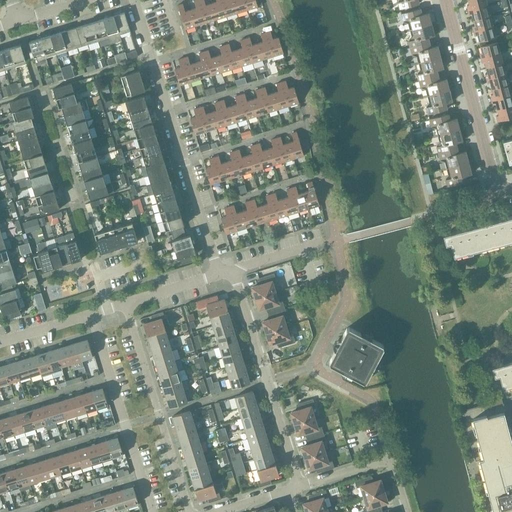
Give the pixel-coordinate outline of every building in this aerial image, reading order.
[(196,8),(191,9),(196,26),(206,23),(198,0),(194,0),(196,8)] [(204,0),(198,0),(206,23),(216,19),(211,3),(206,5),(204,0)] [(216,0),(217,1),(211,3),(216,19),(226,16),(221,0),(216,0)] [(221,0),(226,16),(237,13),(232,0),(221,0)] [(232,0),(237,13),(247,10),(244,0),(232,0)] [(244,0),(247,10),(258,7),(255,0),(244,0)] [(397,0),(399,8),(419,3),(417,0),(397,0)] [(466,5),(468,10),(487,5),(485,0),(467,0),(469,5),(466,5)] [(196,26),(191,9),(185,11),(183,4),(177,5),(185,29),(196,26)] [(472,14),(473,20),(490,15),(487,5),(468,10),(469,15),(472,14)] [(405,30),(405,31),(431,24),(428,13),(422,15),(420,9),(401,14),(403,22),(408,24),(409,29),(405,30)] [(124,12),(113,16),(119,35),(130,31),(124,12)] [(472,26),(473,31),(493,26),(490,15),(473,20),(475,26),(472,26)] [(103,19),(109,38),(111,44),(121,40),(119,35),(113,16),(103,19)] [(103,19),(92,22),(98,41),(109,38),(103,19)] [(92,22),(82,25),(88,44),(98,41),(92,22)] [(408,40),(410,47),(429,42),(428,37),(434,35),(431,24),(405,31),(406,32),(409,31),(411,36),(408,40)] [(82,25),(71,29),(77,48),(88,44),(82,25)] [(493,26),(473,31),(475,36),(477,35),(479,41),(496,37),(493,26)] [(71,29),(61,32),(67,51),(77,48),(71,29)] [(270,31),(265,32),(273,56),(283,53),(278,37),(273,38),(270,31)] [(61,32),(50,35),(56,54),(67,51),(61,32)] [(263,42),(257,43),(263,59),(273,56),(265,32),(261,34),(263,42)] [(50,35),(40,38),(46,58),(56,54),(50,35)] [(250,37),(245,39),(252,63),(263,59),(257,43),(252,45),(250,37)] [(46,58),(40,38),(29,42),(35,61),(46,58)] [(242,48),(237,50),(242,66),(252,63),(245,39),(240,40),(242,48)] [(414,63),(414,64),(440,57),(437,46),(431,48),(429,42),(410,47),(412,55),(416,57),(418,62),(414,63)] [(479,53),(480,58),(500,53),(497,42),(480,46),(482,52),(479,53)] [(20,44),(10,48),(16,67),(26,64),(20,44)] [(229,44),(224,45),(232,69),(242,66),(237,50),(231,51),(229,44)] [(222,54),(216,56),(221,72),(232,69),(224,45),(219,47),(222,54)] [(10,48),(0,50),(0,54),(5,70),(16,67),(10,48)] [(126,53),(128,59),(138,56),(136,50),(126,53)] [(208,50),(204,52),(211,75),(221,72),(216,56),(211,58),(208,50)] [(201,61),(196,62),(201,79),(211,75),(204,52),(199,53),(201,61)] [(484,62),(486,67),(503,63),(500,53),(480,58),(482,62),(484,62)] [(188,56),(183,58),(190,82),(201,79),(196,62),(190,64),(188,56)] [(417,73),(419,80),(438,75),(436,70),(443,68),(440,57),(414,64),(414,65),(418,64),(420,69),(417,73)] [(190,82),(183,58),(178,59),(180,67),(175,69),(180,85),(190,82)] [(485,74),(486,79),(505,73),(503,63),(486,67),(487,73),(485,74)] [(120,76),(123,86),(142,80),(139,70),(135,72),(133,66),(121,70),(123,75),(120,76)] [(490,82),(491,88),(508,84),(505,73),(486,79),(487,83),(490,82)] [(423,96),(423,97),(449,90),(446,79),(439,81),(438,75),(419,80),(421,88),(425,90),(427,95),(423,96)] [(129,95),(130,100),(142,96),(141,91),(145,90),(142,80),(123,86),(126,95),(129,95)] [(286,81),(281,82),(288,106),(299,103),(294,86),(288,88),(286,81)] [(9,84),(13,95),(20,93),(17,82),(9,84)] [(278,91),(273,93),(278,109),(288,106),(281,82),(276,84),(278,91)] [(53,89),(56,99),(74,93),(71,83),(53,89)] [(490,95),(492,99),(511,94),(508,84),(491,88),(493,94),(490,95)] [(265,87),(260,88),(268,112),(278,109),(273,93),(267,95),(265,87)] [(258,98),(252,99),(257,115),(268,112),(260,88),(255,90),(258,98)] [(449,90),(423,97),(423,98),(427,97),(428,102),(425,106),(427,114),(447,109),(445,103),(452,101),(449,90)] [(59,108),(61,108),(61,107),(77,102),(77,101),(74,93),(56,99),(59,108)] [(244,93),(240,95),(247,119),(257,115),(252,99),(247,101),(244,93)] [(495,103),(497,109),(511,105),(511,97),(511,94),(492,99),(493,104),(495,103)] [(125,101),(128,111),(147,105),(144,95),(142,96),(130,100),(125,101)] [(237,104),(232,106),(237,122),(247,119),(240,95),(235,96),(237,104)] [(9,102),(12,112),(31,107),(28,97),(9,102)] [(224,100),(219,101),(226,125),(237,122),(232,106),(226,107),(224,100)] [(61,108),(64,115),(82,110),(79,101),(77,101),(77,102),(61,107),(61,108)] [(216,110),(211,112),(216,128),(226,125),(219,101),(214,103),(216,110)] [(128,111),(131,120),(149,114),(147,105),(128,111)] [(511,105),(497,109),(499,115),(496,116),(497,121),(511,116),(511,105)] [(203,106),(198,108),(206,131),(216,128),(211,112),(206,114),(203,106)] [(12,112),(15,121),(31,116),(31,117),(34,116),(31,107),(12,112)] [(206,131),(198,108),(193,109),(196,117),(190,119),(195,135),(206,131)] [(64,115),(67,125),(85,119),(82,110),(64,115)] [(131,120),(134,129),(152,124),(149,114),(131,120)] [(433,135),(433,136),(459,129),(456,118),(450,120),(448,114),(429,119),(431,127),(436,129),(437,134),(433,135)] [(12,122),(15,131),(33,126),(31,117),(31,116),(15,121),(12,122)] [(67,125),(70,134),(88,128),(85,119),(67,125)] [(134,129),(137,138),(155,132),(152,124),(134,129)] [(15,131),(18,141),(36,135),(33,126),(15,131)] [(70,134),(72,143),(91,138),(88,128),(70,134)] [(436,145),(438,153),(457,147),(456,142),(462,140),(459,129),(433,136),(434,137),(438,136),(439,141),(436,145)] [(137,138),(139,147),(158,142),(155,132),(137,138)] [(294,141),(288,143),(293,159),(304,155),(297,132),(291,133),(294,141)] [(18,141),(21,150),(39,144),(36,135),(18,141)] [(280,137),(276,138),(283,162),(293,159),(288,143),(283,144),(280,137)] [(72,143),(75,152),(94,147),(91,138),(72,143)] [(273,147),(268,149),(273,165),(283,162),(276,138),(271,140),(273,147)] [(511,162),(511,138),(503,141),(509,163),(511,162)] [(139,147),(142,157),(161,151),(158,142),(139,147)] [(260,143),(255,144),(262,168),(273,165),(268,149),(262,151),(260,143)] [(21,150),(24,159),(42,153),(39,144),(21,150)] [(252,154),(247,155),(252,171),(262,168),(255,144),(250,146),(252,154)] [(75,152),(78,162),(97,156),(94,147),(75,152)] [(442,168),(442,169),(468,162),(465,151),(459,153),(457,147),(438,153),(440,160),(445,162),(446,167),(442,168)] [(239,149),(234,151),(242,175),(252,171),(247,155),(242,157),(239,149)] [(142,157),(145,166),(164,160),(161,151),(142,157)] [(232,160),(226,162),(231,178),(242,175),(234,151),(229,152),(232,160)] [(24,159),(26,168),(45,163),(42,153),(24,159)] [(78,162),(81,171),(99,165),(97,156),(78,162)] [(219,156),(214,157),(221,181),(231,178),(226,162),(221,163),(219,156)] [(221,181),(214,157),(209,159),(211,166),(205,168),(210,184),(221,181)] [(143,177),(148,175),(167,169),(164,160),(145,166),(140,168),(143,177)] [(468,162),(442,169),(443,170),(446,169),(448,174),(445,178),(447,186),(466,181),(464,175),(471,173),(468,162)] [(26,168),(29,178),(48,172),(45,163),(26,168)] [(81,171),(84,180),(102,174),(99,165),(81,171)] [(148,175),(151,184),(169,179),(167,169),(148,175)] [(29,178),(32,187),(51,181),(48,172),(29,178)] [(84,180),(87,189),(105,183),(102,174),(84,180)] [(151,184),(154,193),(172,187),(169,179),(151,184)] [(32,187),(35,196),(53,190),(51,181),(32,187)] [(309,191),(304,192),(309,208),(319,205),(312,181),(307,183),(309,191)] [(105,183),(87,189),(90,200),(108,194),(105,183)] [(296,186),(291,188),(298,212),(309,208),(304,192),(298,194),(296,186)] [(154,193),(156,202),(175,196),(172,187),(154,193)] [(288,197),(283,199),(288,215),(298,212),(291,188),(286,189),(288,197)] [(35,196),(38,205),(56,199),(53,190),(35,196)] [(275,193),(270,194),(278,218),(288,215),(283,199),(278,200),(275,193)] [(268,203),(262,205),(267,221),(278,218),(270,194),(265,196),(268,203)] [(156,202),(159,212),(178,206),(175,196),(156,202)] [(56,199),(38,205),(41,214),(59,208),(56,199)] [(255,199),(250,201),(257,224),(267,221),(262,205),(257,207),(255,199)] [(247,210),(242,211),(247,228),(257,224),(250,201),(245,202),(247,210)] [(234,205),(229,207),(236,231),(247,228),(242,211),(236,213),(234,205)] [(159,212),(162,220),(181,215),(178,206),(159,212)] [(236,231),(229,207),(224,208),(227,216),(221,218),(226,234),(236,231)] [(170,229),(172,234),(184,230),(183,225),(184,225),(181,215),(162,220),(165,231),(170,229)] [(511,362),(488,369),(494,391),(499,390),(511,386),(511,216),(443,235),(445,244),(450,243),(454,256),(511,240),(511,362)] [(37,219),(22,224),(24,230),(39,225),(37,219)] [(132,223),(122,226),(128,244),(138,241),(136,237),(142,235),(138,223),(133,225),(132,223)] [(150,224),(143,227),(149,240),(156,238),(150,224)] [(122,226),(113,228),(119,247),(128,244),(122,226)] [(113,228),(104,231),(110,250),(119,247),(113,228)] [(171,240),(174,249),(193,244),(190,235),(186,236),(184,230),(172,234),(174,240),(171,240)] [(110,250),(104,231),(94,234),(100,253),(110,250)] [(75,240),(66,243),(71,262),(81,259),(75,240)] [(66,243),(56,246),(62,265),(71,262),(66,243)] [(193,244),(174,249),(177,260),(180,259),(181,264),(193,261),(192,255),(196,254),(193,244)] [(56,246),(47,249),(53,267),(62,265),(56,246)] [(0,251),(0,261),(9,259),(6,249),(0,251)] [(53,267),(47,249),(38,252),(38,254),(33,256),(37,268),(42,266),(43,270),(53,267)] [(0,261),(0,271),(12,268),(9,259),(0,261)] [(0,287),(11,284),(12,284),(17,283),(12,268),(0,271),(0,287)] [(28,275),(29,279),(36,277),(34,271),(29,273),(28,275)] [(252,287),(255,298),(275,292),(272,282),(276,280),(274,274),(259,278),(260,284),(252,287)] [(0,293),(0,304),(18,298),(15,289),(13,289),(12,284),(11,284),(0,287),(0,290),(1,293),(0,293)] [(39,310),(47,308),(42,291),(34,293),(39,310)] [(267,307),(269,313),(285,308),(282,301),(278,302),(275,292),(255,298),(259,309),(267,307)] [(209,316),(210,316),(210,315),(227,310),(228,310),(224,299),(215,302),(213,296),(201,300),(203,306),(206,305),(209,316)] [(18,298),(0,304),(0,305),(3,314),(7,313),(8,318),(21,314),(19,309),(21,308),(18,298)] [(263,321),(266,332),(286,326),(282,316),(287,315),(285,308),(269,313),(271,319),(263,321)] [(210,315),(210,316),(213,326),(231,320),(227,310),(210,315)] [(147,335),(165,329),(165,330),(170,328),(167,318),(165,318),(163,312),(151,316),(153,321),(143,324),(147,335)] [(213,326),(216,336),(234,331),(231,320),(213,326)] [(286,326),(266,332),(269,344),(278,341),(280,347),(295,342),(293,335),(289,337),(286,326)] [(334,366),(346,373),(363,382),(366,381),(384,347),(383,345),(349,327),(346,328),(331,357),(332,357),(331,359),(332,365),(334,366)] [(147,335),(150,345),(168,340),(165,330),(165,329),(147,335)] [(216,336),(219,346),(237,341),(234,331),(216,336)] [(87,339),(76,343),(82,360),(93,356),(87,339)] [(150,345),(153,356),(171,350),(168,340),(150,345)] [(219,346),(222,357),(240,351),(237,341),(219,346)] [(76,343),(66,346),(71,363),(82,360),(76,343)] [(66,346),(56,349),(61,366),(71,363),(66,346)] [(56,349),(45,352),(52,373),(62,370),(61,366),(56,349)] [(153,356),(157,366),(174,360),(171,350),(153,356)] [(222,357),(226,367),(243,362),(240,351),(222,357)] [(35,355),(40,373),(41,376),(52,373),(45,352),(35,355)] [(35,355),(25,359),(30,376),(40,373),(35,355)] [(25,359),(14,362),(20,379),(30,376),(25,359)] [(157,366),(160,376),(178,371),(174,360),(157,366)] [(14,362),(4,365),(9,382),(20,379),(14,362)] [(226,367),(229,377),(247,372),(243,362),(226,367)] [(4,365),(0,366),(0,385),(9,382),(4,365)] [(160,376),(163,386),(181,381),(178,371),(160,376)] [(247,372),(229,377),(232,388),(250,383),(247,372)] [(163,386),(166,397),(184,391),(181,381),(163,386)] [(102,388),(92,391),(97,409),(108,405),(102,388)] [(511,511),(511,443),(506,421),(507,421),(501,399),(499,390),(494,391),(495,395),(493,399),(491,403),(462,410),(475,461),(479,460),(492,508),(489,511),(511,511)] [(92,391),(81,394),(87,412),(97,409),(92,391)] [(184,391),(166,397),(170,407),(187,402),(184,391)] [(235,397),(238,407),(256,402),(252,391),(235,397)] [(81,394),(71,398),(76,415),(87,412),(81,394)] [(459,397),(461,407),(469,405),(467,395),(459,397)] [(71,398),(61,401),(66,418),(76,415),(71,398)] [(291,412),(294,423),(314,417),(311,407),(315,406),(313,399),(297,404),(299,410),(291,412)] [(61,401),(50,404),(56,421),(66,418),(61,401)] [(238,407),(241,418),(259,412),(256,402),(238,407)] [(40,407),(45,425),(47,429),(57,426),(56,421),(50,404),(40,407)] [(40,407),(30,410),(35,428),(45,425),(40,407)] [(30,410),(19,414),(24,431),(35,428),(30,410)] [(172,416),(176,427),(193,421),(190,411),(172,416)] [(241,418),(244,428),(262,423),(259,412),(241,418)] [(19,414),(9,417),(14,434),(24,431),(19,414)] [(9,417),(0,419),(0,425),(4,437),(14,434),(9,417)] [(306,432),(308,438),(323,433),(321,426),(317,428),(314,417),(294,423),(298,435),(306,432)] [(176,427),(179,437),(196,432),(193,421),(176,427)] [(244,428),(248,438),(265,433),(262,423),(244,428)] [(179,437),(182,447),(200,442),(196,432),(179,437)] [(248,438),(251,449),(269,443),(265,433),(248,438)] [(301,447),(305,458),(325,452),(321,441),(326,440),(323,433),(308,438),(310,444),(301,447)] [(118,437),(107,440),(112,458),(123,454),(118,437)] [(107,440),(96,444),(102,461),(112,458),(107,440)] [(182,447),(185,458),(203,452),(200,442),(182,447)] [(251,449),(254,459),(272,454),(269,443),(251,449)] [(96,444),(86,447),(92,464),(102,461),(96,444)] [(86,447),(76,450),(81,467),(92,464),(86,447)] [(76,450),(66,453),(71,471),(81,467),(76,450)] [(185,458),(188,468),(206,462),(203,452),(185,458)] [(325,452),(305,458),(308,469),(317,466),(319,472),(334,468),(332,461),(328,462),(325,452)] [(66,453),(55,456),(60,474),(71,471),(66,453)] [(254,459),(257,469),(275,464),(275,463),(272,454),(254,459)] [(55,456),(45,460),(50,477),(60,474),(55,456)] [(45,460),(34,463),(40,480),(50,477),(45,460)] [(188,468),(192,478),(209,473),(206,462),(188,468)] [(34,463),(24,466),(29,483),(40,480),(34,463)] [(257,469),(260,480),(257,480),(259,487),(271,483),(269,477),(279,474),(275,463),(275,464),(257,469)] [(24,466),(14,469),(19,487),(29,483),(24,466)] [(14,469),(3,473),(9,490),(19,487),(14,469)] [(3,473),(0,473),(0,492),(9,490),(3,473)] [(192,478),(195,488),(195,489),(212,483),(209,473),(192,478)] [(361,487),(364,497),(383,491),(380,480),(371,482),(370,476),(354,481),(356,488),(361,487)] [(195,489),(195,488),(194,488),(198,499),(207,497),(209,502),(221,499),(219,492),(216,493),(213,483),(212,483),(195,489)] [(133,486),(122,490),(127,507),(138,504),(133,486)] [(122,490),(112,493),(117,510),(127,507),(122,490)] [(303,503),(305,511),(314,511),(326,508),(323,498),(327,497),(325,490),(310,495),(312,501),(303,503)] [(363,508),(363,511),(375,511),(380,511),(378,504),(387,502),(383,491),(364,497),(367,507),(363,508)] [(112,493),(101,496),(106,511),(110,511),(117,510),(112,493)] [(106,511),(101,496),(91,499),(94,511),(106,511)] [(94,511),(91,499),(81,503),(83,511),(94,511)] [(339,504),(341,511),(347,511),(345,502),(339,504)] [(83,511),(81,503),(70,506),(72,511),(83,511)]
